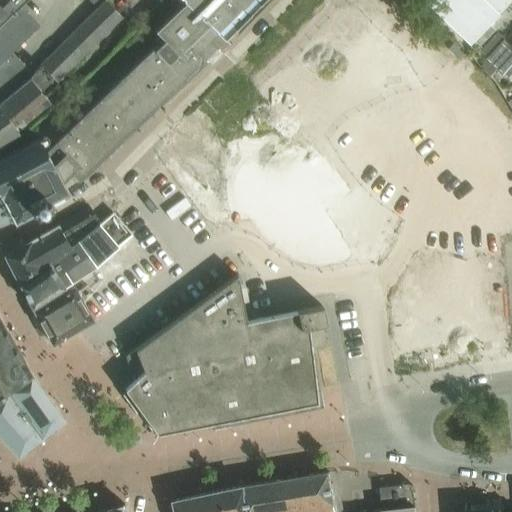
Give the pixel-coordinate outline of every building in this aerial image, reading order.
[(0,0),(0,27),(4,24),(21,8),(28,0),(0,0)] [(162,39),(111,88),(45,152),(61,183),(71,173),(79,181),(201,64),(202,60),(200,55),(198,54),(217,34),(225,42),(264,0),(183,0),(185,2),(155,32),(162,39)] [(87,0),(96,9),(105,1),(105,0),(87,0)] [(511,0),(422,0),(470,45),(511,0)] [(0,144),(17,133),(15,130),(49,102),(43,95),(122,18),(105,1),(96,9),(30,75),(18,87),(0,102),(0,144)] [(0,64),(9,55),(39,26),(21,8),(4,24),(0,27),(0,64)] [(511,47),(511,48),(503,41),(486,60),(497,70),(511,53),(511,47)] [(0,102),(18,87),(30,75),(9,55),(0,64),(0,102)] [(486,60),(480,66),(491,76),(497,70),(486,60)] [(45,152),(38,139),(0,158),(0,196),(2,200),(13,224),(32,214),(32,215),(48,207),(45,202),(65,192),(61,183),(45,152)] [(270,169),(289,182),(305,158),(286,145),(270,169)] [(414,281),(501,269),(491,203),(485,212),(485,208),(475,201),(490,199),(493,195),(479,185),(479,183),(466,174),(469,191),(450,194),(451,201),(436,203),(438,216),(428,217),(430,226),(424,235),(430,240),(423,249),(416,243),(419,267),(423,269),(414,281)] [(78,232),(99,220),(92,207),(5,257),(19,286),(82,239),(78,232)] [(132,234),(117,217),(114,213),(82,239),(19,286),(30,308),(58,290),(95,266),(105,257),(116,247),(132,234)] [(322,306),(246,321),(237,275),(164,328),(124,359),(129,370),(123,381),(157,427),(203,419),(205,426),(294,408),(292,401),(310,398),(309,393),(317,391),(311,351),(310,351),(307,327),(325,324),(322,306)] [(33,312),(52,345),(93,320),(83,303),(93,292),(87,287),(78,294),(74,288),(33,312)] [(0,396),(30,376),(0,321),(0,396)] [(64,422),(63,420),(38,386),(30,376),(0,396),(0,436),(17,456),(64,422)] [(232,489),(174,500),(174,502),(177,511),(336,511),(330,471),(232,489)] [(410,484),(381,487),(383,509),(417,506),(414,487),(414,486),(413,485),(412,485),(412,484),(411,484),(410,484)]
